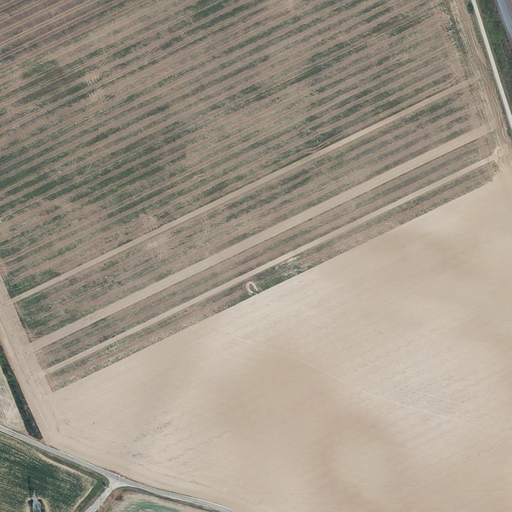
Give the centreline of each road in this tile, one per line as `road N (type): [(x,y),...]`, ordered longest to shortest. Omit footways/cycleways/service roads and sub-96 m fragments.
road 1 (unclassified): [(0,428),(118,479),(231,511)]
road 2 (track): [(473,0),(511,123)]
